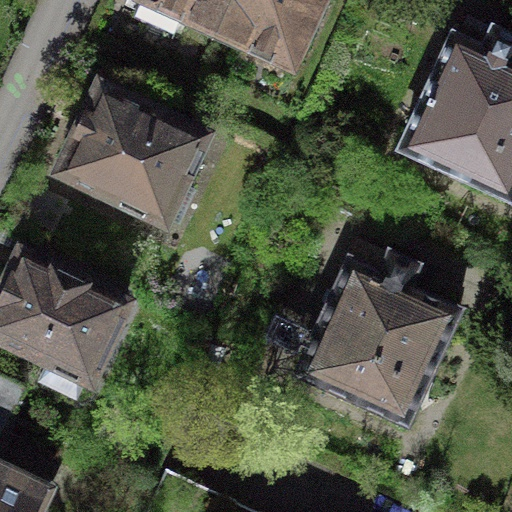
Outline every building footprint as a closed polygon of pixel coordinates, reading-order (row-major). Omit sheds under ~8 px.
[(180,21),(213,36),(228,0),(139,0),(134,12),(175,31),(180,21)] [(228,0),(213,36),(245,51),(250,41),(291,60),(318,0),(228,0)] [(403,139),(401,144),(405,146),(406,145),(505,191),(505,192),(510,194),(511,190),(511,189),(511,187),(511,58),(511,55),(511,31),(493,23),(483,45),(458,33),(454,31),(451,35),(452,35),(403,139)] [(76,131),(59,168),(111,192),(109,197),(153,217),(155,213),(160,215),(177,180),(181,182),(206,130),(100,80),(87,108),(82,110),(78,118),(75,126),(76,131)] [(354,257),(350,255),(348,259),(300,364),(298,368),(302,370),(402,416),(406,418),(408,414),(456,309),(457,309),(459,305),(454,303),(454,304),(407,282),(413,271),(418,260),(389,247),(379,269),(354,257)] [(0,332),(46,355),(43,360),(46,361),(39,376),(76,394),(83,378),(86,380),(89,375),(126,297),(21,248),(11,269),(5,271),(0,281),(0,332)] [(0,408),(10,413),(23,386),(0,375),(0,408)] [(0,511),(35,511),(48,486),(0,463),(0,434),(10,413),(0,408),(0,511)] [(259,511),(166,469),(145,511),(259,511)]
